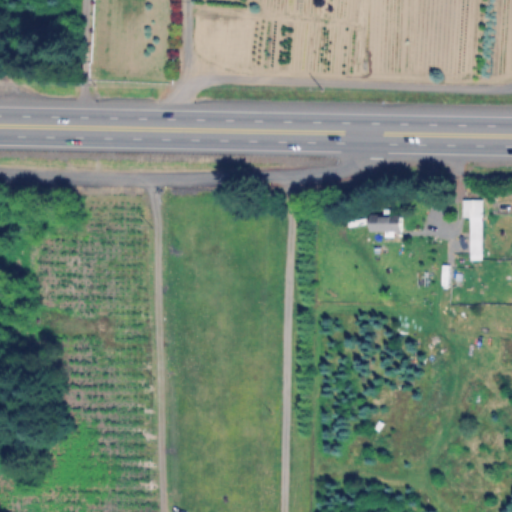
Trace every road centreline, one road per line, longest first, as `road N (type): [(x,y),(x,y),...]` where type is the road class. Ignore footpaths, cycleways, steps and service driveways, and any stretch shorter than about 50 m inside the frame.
road 1 (trunk): [(511,134),(0,126)]
road 2 (residential): [(158,186),(334,172),(357,161),(363,134)]
road 3 (residential): [(0,178),(158,186)]
